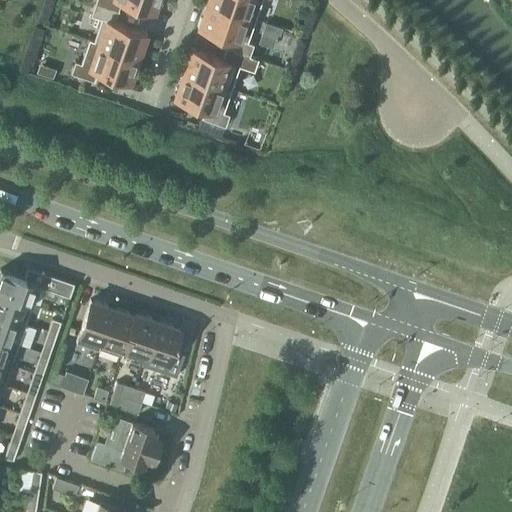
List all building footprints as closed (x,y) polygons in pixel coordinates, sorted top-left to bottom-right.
[(95,0),(94,3),(118,11),(121,0),(123,0),(153,10),(156,0),(95,0)] [(206,0),(206,2),(255,19),(261,0),(206,0)] [(229,36),(225,48),(248,56),(253,44),(247,42),(255,19),(206,2),(198,25),(229,36)] [(88,39),(88,40),(137,57),(145,33),(114,23),(118,11),(94,3),(90,15),(100,18),(93,41),(88,39)] [(137,57),(88,40),(80,63),(74,61),(70,73),(93,81),(97,70),(128,80),(137,57)] [(190,49),(182,72),(230,89),(238,67),(253,72),(258,59),(248,56),(225,48),(221,60),(190,49)] [(230,89),(182,72),(174,96),(205,107),(201,119),(224,126),(228,114),(223,112),(230,89)] [(26,267),(23,277),(39,282),(37,286),(68,297),(73,283),(26,267)] [(0,269),(0,292),(31,303),(37,286),(39,282),(23,277),(0,269)] [(0,292),(0,315),(17,321),(24,302),(31,304),(31,303),(0,292)] [(75,342),(97,350),(112,307),(90,299),(75,342)] [(98,348),(119,356),(134,312),(133,314),(112,307),(97,350),(98,350),(98,348)] [(121,354),(142,361),(156,320),(134,312),(119,356),(120,356),(121,354)] [(0,337),(17,344),(10,341),(17,321),(0,315),(0,337)] [(51,319),(47,331),(55,334),(60,322),(51,319)] [(156,320),(142,361),(145,353),(167,361),(178,327),(156,320)] [(55,334),(47,331),(42,344),(51,347),(55,334)] [(0,360),(10,364),(17,344),(0,337),(0,360)] [(0,360),(0,383),(3,385),(3,384),(10,364),(0,360)] [(37,360),(33,372),(41,375),(46,363),(37,360)] [(48,382),(59,386),(63,375),(52,371),(48,382)] [(41,375),(33,372),(28,385),(37,388),(40,379),(41,375)] [(116,382),(112,393),(129,399),(133,387),(121,383),(121,384),(116,382)] [(103,401),(104,401),(108,390),(96,386),(92,397),(103,401)] [(144,391),(133,387),(129,399),(140,402),(144,391)] [(129,399),(112,393),(108,403),(114,405),(114,406),(136,414),(140,402),(129,399)] [(23,400),(19,413),(27,416),(32,403),(23,400)] [(176,404),(167,401),(164,407),(174,411),(176,404)] [(27,416),(19,413),(14,426),(23,429),(27,416)] [(90,458),(120,468),(124,457),(142,463),(144,457),(151,460),(159,437),(152,435),(153,429),(131,421),(129,426),(121,423),(114,446),(96,440),(90,458)] [(3,458),(12,460),(17,446),(8,443),(3,458)] [(31,470),(31,471),(29,485),(38,486),(40,472),(31,470)] [(51,488),(74,496),(78,485),(55,477),(51,488)] [(27,500),(25,511),(34,511),(36,501),(27,500)] [(126,511),(98,502),(95,511),(126,511)]
